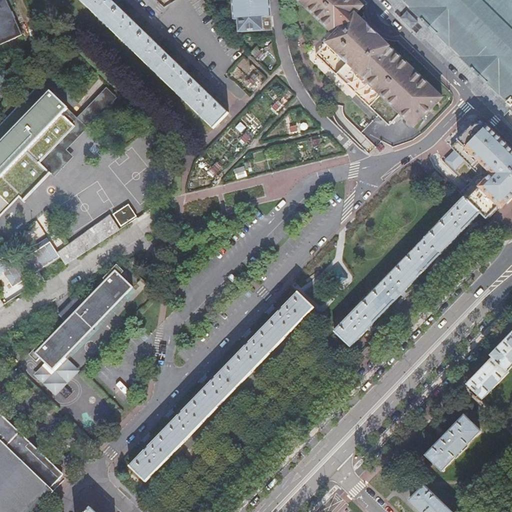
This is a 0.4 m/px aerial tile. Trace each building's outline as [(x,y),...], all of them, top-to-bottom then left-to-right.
[(0,0),(0,12),(8,28),(0,31),(0,44),(23,35),(6,0),(0,0)] [(81,0),(216,128),(230,113),(113,0),(81,0)] [(239,33),(263,31),(262,18),(271,17),(270,0),(232,0),(234,20),(238,19),(239,33)] [(355,0),(297,0),(334,35),(335,36),(327,44),(347,63),(336,75),(389,127),(400,115),(414,128),(442,99),(356,15),(363,8),(355,0)] [(511,0),(400,0),(401,1),(402,0),(409,7),(408,8),(447,47),(448,46),(459,56),(458,57),(497,96),(498,95),(505,102),(505,103),(509,106),(511,102),(511,101),(509,99),(511,96),(511,0)] [(405,11),(399,17),(410,28),(416,22),(405,11)] [(316,56),(336,75),(347,63),(327,44),(316,56)] [(0,215),(1,215),(0,214),(0,178),(68,108),(51,92),(45,97),(36,89),(0,125),(0,215)] [(481,213),(480,213),(487,219),(499,206),(502,209),(511,197),(511,151),(479,120),(451,148),(455,152),(446,161),(455,171),(465,161),(479,175),(461,194),(463,196),(465,198),(466,198),(481,213)] [(443,181),(435,173),(427,181),(435,189),(443,181)] [(465,198),(336,331),(351,347),(454,240),(480,213),(481,213),(466,198),(465,198)] [(314,308),(299,293),(130,467),(146,482),(314,308)] [(511,335),(511,336),(491,357),(494,359),(468,386),(482,400),(508,373),(507,371),(511,365),(511,335)] [(0,511),(28,511),(67,472),(0,415),(0,511)] [(441,436),(444,439),(427,456),(443,472),(481,432),(465,417),(448,434),(445,431),(441,436)] [(448,511),(424,487),(409,501),(420,511),(448,511)]
